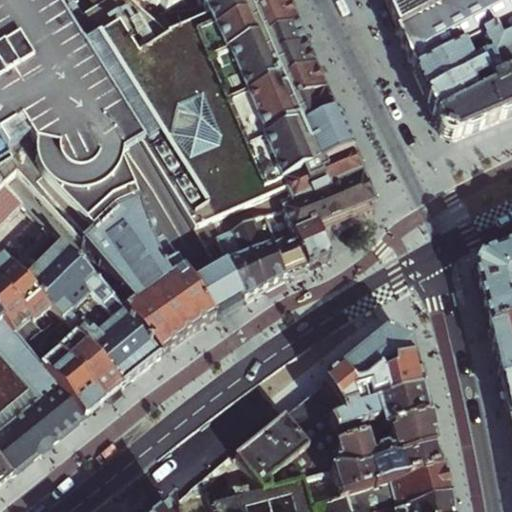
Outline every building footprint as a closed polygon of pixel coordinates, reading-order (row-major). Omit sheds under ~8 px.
[(0,0),(0,185),(13,175),(4,164),(2,161),(1,150),(4,148),(8,145),(25,132),(98,78),(108,77),(114,86),(117,84),(127,79),(134,76),(222,35),(287,5),(284,0),(261,0),(216,22),(210,9),(166,29),(131,0),(88,0),(0,0)] [(188,0),(162,0),(158,5),(166,13),(188,0)] [(208,6),(220,0),(195,0),(202,10),(208,6)] [(210,9),(216,22),(261,0),(220,0),(208,6),(210,9)] [(394,28),(397,35),(461,0),(389,0),(383,4),(385,8),(394,28)] [(409,62),(416,78),(495,40),(501,53),(511,47),(511,0),(461,0),(397,35),(409,62)] [(273,47),(299,33),(289,9),(287,5),(222,35),(134,76),(127,79),(147,112),(145,114),(158,133),(166,128),(168,127),(243,73),(252,66),(246,57),(271,43),(273,47)] [(281,63),(307,51),(303,42),(299,33),(273,47),(271,43),(246,57),(252,66),(243,73),(168,127),(179,145),(187,160),(197,176),(273,147),(287,141),(277,118),(300,108),(291,87),(281,63)] [(421,91),(426,103),(484,75),(492,93),(511,83),(511,47),(501,53),(495,40),(416,78),(421,91)] [(291,87),(317,75),(312,63),(307,51),(281,63),(291,87)] [(300,108),(326,97),(323,90),(321,85),(317,75),(291,87),(300,108)] [(434,119),(437,126),(495,99),(492,93),(484,75),(426,103),(434,119)] [(4,164),(13,175),(40,159),(122,110),(124,100),(114,86),(108,77),(98,78),(25,132),(8,145),(4,148),(1,150),(2,161),(4,164)] [(40,159),(13,175),(17,179),(24,187),(48,172),(51,170),(56,179),(65,189),(73,184),(88,175),(108,164),(122,155),(126,153),(146,141),(150,138),(158,133),(145,114),(147,112),(127,79),(117,84),(114,86),(124,100),(122,110),(40,159)] [(437,126),(442,137),(455,142),(479,132),(511,118),(511,83),(492,93),(495,99),(437,126)] [(287,141),(336,120),(331,109),(326,97),(300,108),(277,118),(287,141)] [(289,187),(353,160),(344,140),(336,120),(287,141),(273,147),(197,176),(177,188),(192,211),(201,225),(219,217),(289,187)] [(166,128),(158,133),(150,138),(146,141),(151,149),(152,148),(158,157),(179,145),(168,127),(166,128)] [(151,149),(146,141),(126,153),(130,160),(134,158),(151,149)] [(158,157),(167,172),(187,160),(179,145),(158,157)] [(134,173),(130,160),(126,153),(122,155),(108,164),(112,172),(117,182),(121,179),(134,173)] [(167,172),(177,188),(197,176),(187,160),(167,172)] [(264,226),(362,180),(357,168),(353,160),(289,187),(219,217),(231,242),(264,226)] [(112,172),(108,164),(88,175),(93,183),(98,193),(117,182),(112,172)] [(56,179),(51,170),(48,172),(24,187),(54,220),(79,204),(65,189),(56,179)] [(134,173),(121,179),(117,182),(98,193),(79,204),(89,215),(92,214),(97,213),(107,207),(139,189),(134,173)] [(0,185),(3,191),(17,179),(13,175),(0,185)] [(73,184),(65,189),(79,204),(98,193),(93,183),(88,175),(73,184)] [(348,225),(376,213),(374,208),(369,196),(362,180),(264,226),(275,252),(292,245),(315,235),(317,238),(348,225)] [(145,209),(139,189),(107,207),(118,223),(145,209)] [(0,232),(21,210),(3,191),(0,193),(0,232)] [(54,220),(67,235),(89,215),(79,204),(54,220)] [(92,214),(89,215),(105,233),(118,223),(107,207),(97,213),(92,214)] [(193,293),(145,209),(118,223),(105,233),(82,252),(127,304),(118,311),(161,361),(170,354),(197,334),(213,325),(193,293)] [(67,235),(82,252),(105,233),(89,215),(67,235)] [(219,217),(201,225),(216,248),(231,242),(219,217)] [(247,258),(264,295),(275,288),(283,283),(270,255),(275,252),(264,226),(231,242),(239,258),(247,258)] [(319,268),(328,264),(317,238),(315,235),(292,245),(305,274),(319,268)] [(227,273),(243,307),(257,299),(264,295),(247,258),(239,258),(231,242),(216,248),(227,273)] [(270,255),(283,283),(296,278),(305,274),(292,245),(275,252),(270,255)] [(101,290),(60,250),(23,286),(121,393),(145,374),(161,361),(118,311),(101,290)] [(511,329),(511,254),(503,258),(481,266),(477,274),(473,279),(478,299),(488,337),(511,329)] [(0,261),(0,293),(103,407),(114,399),(121,393),(23,286),(0,261)] [(193,293),(213,325),(228,316),(243,307),(227,273),(210,283),(193,293)] [(0,293),(0,327),(85,422),(94,415),(103,407),(0,293)] [(0,469),(11,481),(51,449),(85,422),(0,327),(0,469)] [(511,383),(511,329),(488,337),(493,360),(499,381),(500,386),(511,383)] [(355,362),(339,375),(351,394),(381,379),(383,386),(395,381),(393,373),(412,364),(410,357),(408,347),(384,339),(355,362)] [(321,390),(341,415),(354,411),(356,417),(420,396),(418,387),(412,364),(393,373),(395,381),(383,386),(381,379),(351,394),(339,375),(334,380),(321,390)] [(511,383),(500,386),(504,402),(509,424),(511,423),(511,383)] [(341,415),(321,390),(271,430),(233,460),(261,495),(318,480),(312,459),(339,451),(328,427),(343,422),(341,415)] [(354,411),(341,415),(343,422),(328,427),(339,451),(426,423),(424,414),(420,396),(356,417),(354,411)] [(430,437),(426,423),(339,451),(312,459),(318,480),(331,477),(337,476),(354,478),(434,453),(430,437)] [(437,468),(434,453),(354,478),(337,476),(331,477),(336,493),(327,496),(331,507),(438,473),(437,468)] [(261,495),(233,460),(222,469),(202,485),(213,509),(214,511),(316,511),(331,507),(327,496),(336,493),(331,477),(318,480),(261,495)] [(0,469),(0,489),(11,481),(0,469)] [(403,511),(449,499),(447,492),(443,471),(438,473),(331,507),(316,511),(403,511)] [(169,511),(214,511),(213,509),(202,485),(190,495),(169,511)] [(451,511),(449,499),(403,511),(451,511)]
